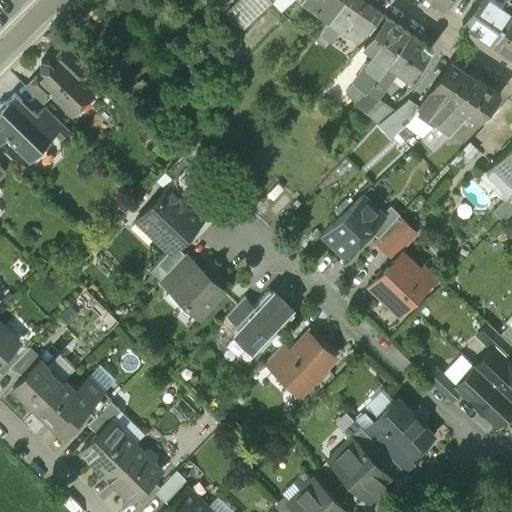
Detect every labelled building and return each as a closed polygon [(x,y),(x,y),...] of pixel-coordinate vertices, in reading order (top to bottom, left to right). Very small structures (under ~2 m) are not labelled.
[(343,0),(300,0),(313,9),(312,10),(324,18),(321,22),(325,25),(343,0)] [(381,12),(362,0),(343,0),(325,25),(329,27),(332,24),(342,32),(343,29),(358,40),(368,26),(369,28),(381,12)] [(511,0),(504,0),(501,5),(494,0),(477,0),(463,21),(479,33),(479,32),(491,41),(511,12),(511,11),(511,0)] [(511,12),(491,41),(511,55),(511,12)] [(409,33),(384,15),(363,44),(370,49),(375,53),(365,66),(363,65),(351,82),(365,93),(367,91),(409,33)] [(422,42),(409,33),(367,91),(377,97),(397,69),(409,78),(432,47),(422,41),(422,42)] [(60,57),(81,77),(89,69),(64,44),(56,52),(60,57)] [(38,61),(37,70),(42,75),(34,83),(45,93),(68,116),(94,90),(81,77),(60,57),(52,64),(48,60),(38,61)] [(475,77),(450,60),(430,90),(427,89),(416,105),(437,119),(444,113),(475,77)] [(475,77),(444,113),(437,119),(431,125),(447,135),(468,115),(476,120),(498,92),(475,77)] [(45,93),(34,83),(30,79),(23,86),(38,100),(45,93)] [(355,101),(365,93),(351,82),(344,91),(355,101)] [(0,134),(3,137),(26,160),(35,151),(34,143),(44,142),(51,135),(52,133),(33,115),(12,95),(3,104),(0,103),(0,134)] [(412,111),(416,105),(407,98),(406,100),(378,123),(386,134),(412,111)] [(43,105),(33,115),(52,133),(51,135),(56,140),(67,129),(43,105)] [(511,140),(490,165),(511,185),(511,189),(509,193),(511,194),(511,192),(511,140)] [(445,165),(455,174),(477,151),(467,142),(445,165)] [(173,180),(186,193),(206,172),(184,151),(164,172),(173,180)] [(169,252),(176,245),(202,217),(181,198),(186,193),(173,180),(135,221),(168,251),(169,252)] [(511,210),(511,192),(511,194),(509,193),(492,210),(502,221),(511,210)] [(361,195),(320,235),(343,256),(368,229),(382,215),(381,214),(361,195)] [(382,215),(368,229),(377,237),(395,217),(398,215),(389,206),(381,214),(382,215)] [(395,217),(377,237),(379,240),(376,243),(390,256),(412,233),(395,217)] [(168,273),(185,254),(176,245),(169,252),(168,251),(157,263),(168,273)] [(400,253),(370,285),(399,313),(429,280),(400,253)] [(166,297),(176,306),(185,305),(198,317),(223,290),(185,254),(168,273),(160,281),(171,291),(166,297)] [(277,332),(275,330),(276,326),(282,319),(288,320),(295,313),(292,310),(294,307),(274,289),(272,291),(269,289),(254,305),(236,325),(234,326),(238,329),(234,333),(253,351),(257,347),(260,350),(277,332)] [(236,325),(254,305),(244,296),(226,315),(236,325)] [(492,345),(502,355),(511,345),(500,334),(487,322),(476,333),(491,347),(492,345)] [(0,356),(10,347),(12,344),(13,337),(0,324),(0,356)] [(500,334),(511,345),(511,328),(508,325),(500,334)] [(277,368),(278,368),(302,391),(315,377),(317,379),(326,370),(324,367),(333,358),(308,335),(293,351),(277,368)] [(274,372),(278,368),(277,368),(293,351),(284,342),(264,364),(274,372)] [(18,371),(36,353),(28,344),(18,354),(10,363),(18,371)] [(491,347),(474,365),(511,400),(511,363),(502,355),(492,345),(491,347)] [(10,363),(18,354),(10,347),(0,356),(0,372),(0,373),(10,363)] [(111,352),(94,370),(110,385),(127,367),(111,352)] [(33,407),(59,381),(44,366),(47,363),(36,353),(18,371),(21,374),(11,385),(33,407)] [(460,391),(454,385),(455,384),(434,365),(424,375),(451,400),(460,391)] [(454,385),(460,391),(495,423),(511,405),(511,400),(474,365),(455,384),(454,385)] [(326,370),(317,379),(325,386),(334,376),(326,370)] [(84,407),(100,391),(85,377),(73,389),(61,378),(59,381),(33,407),(59,432),(84,407)] [(92,415),(108,399),(100,391),(84,407),(92,415)] [(95,431),(110,416),(118,408),(108,399),(92,415),(86,422),(95,431)] [(379,427),(403,452),(414,453),(417,456),(425,449),(421,445),(432,435),(422,425),(424,424),(424,420),(417,413),(413,413),(412,414),(397,399),(373,421),(379,427)] [(103,473),(134,441),(135,440),(110,416),(95,431),(78,449),(103,473)] [(350,437),(368,456),(379,446),(370,436),(354,420),(342,431),(349,438),(350,437)] [(370,436),(379,446),(394,461),(403,452),(379,427),(370,436)] [(327,459),(366,499),(372,499),(377,494),(378,488),(389,477),(368,456),(350,437),(349,438),(327,459)] [(130,499),(134,495),(150,478),(160,467),(154,461),(155,459),(155,454),(148,447),(142,447),(141,449),(134,441),(103,473),(130,499)] [(159,486),(155,490),(164,499),(185,477),(176,468),(159,486)] [(155,490),(159,486),(150,478),(134,495),(142,503),(155,490)] [(289,501),(288,502),(297,511),(344,511),(312,479),(289,501)] [(160,511),(200,511),(206,506),(186,486),(160,511)] [(297,511),(288,502),(289,501),(285,497),(275,506),(281,511),(297,511)]
